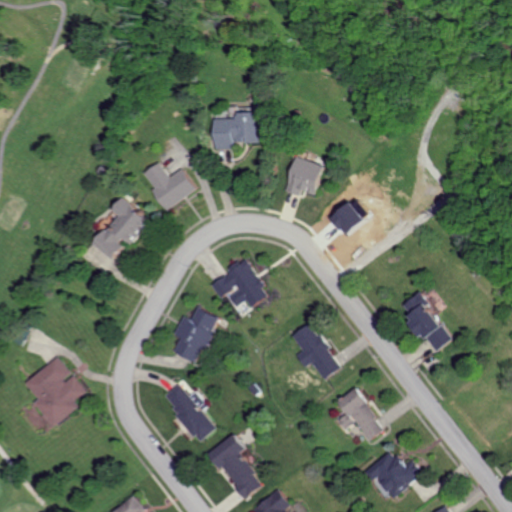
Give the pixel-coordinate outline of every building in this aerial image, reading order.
[(217,149),(236,148),(236,143),(261,142),(261,112),(239,112),(239,118),(217,118),(217,149)] [(329,166),(301,156),(289,191),(304,196),(306,190),(318,195),(329,166)] [(185,168),(172,177),(162,163),(145,174),(169,209),(199,189),(185,168)] [(115,260),(129,244),(131,246),(153,221),(125,198),(115,210),(121,215),(96,244),(115,260)] [(222,299),(230,293),(239,306),(247,300),(252,306),(271,292),(248,259),(212,284),(222,299)] [(407,305),(416,317),(413,319),(439,353),(458,339),(423,294),(407,305)] [(176,352),(200,363),(221,317),(200,307),(194,319),(186,316),(177,334),(183,337),(176,352)] [(294,336),(304,351),(298,355),(306,367),(314,362),(325,379),(343,368),(314,323),(294,336)] [(89,392),(76,374),(75,375),(61,357),(27,382),(40,400),(36,402),(55,427),(81,407),(76,401),(89,392)] [(165,397),(201,442),(218,429),(182,384),(165,397)] [(370,441),(386,430),(359,388),(340,401),(348,414),(340,420),(346,430),(358,422),(370,441)] [(212,452),(247,500),(266,486),(242,454),(248,450),(237,435),(212,452)] [(417,462),(409,468),(395,450),(367,472),(375,481),(379,478),(396,499),(426,474),(417,462)] [(257,509),(258,511),(288,511),(294,505),(282,490),(257,509)] [(114,511),(145,511),(147,510),(135,495),(114,511)]
